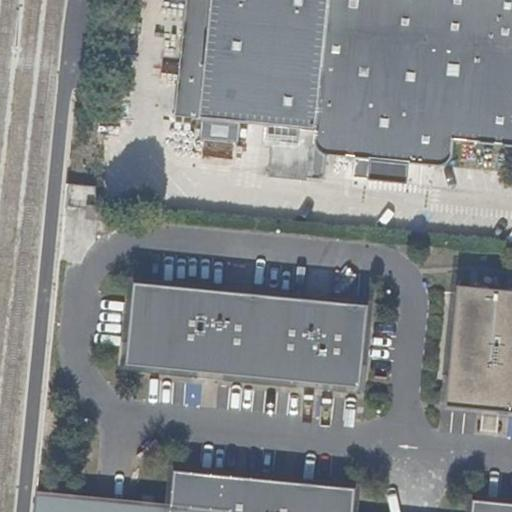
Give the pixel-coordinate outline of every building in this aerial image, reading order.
[(132,0),(114,0),(113,12),(111,36),(129,38),(132,0)] [(319,132),(318,138),(319,144),(320,151),(325,154),(331,157),(338,159),(439,169),(449,165),(453,159),(455,143),(511,147),(511,127),(507,127),(511,83),(511,0),(186,0),(177,120),(319,132)] [(359,390),(367,307),(129,280),(119,363),(359,390)] [(511,294),(457,289),(446,407),(511,413),(511,294)] [(168,507),(36,494),(33,511),(511,511),(511,500),(471,496),(469,511),(350,511),(353,485),(172,467),(168,507)]
